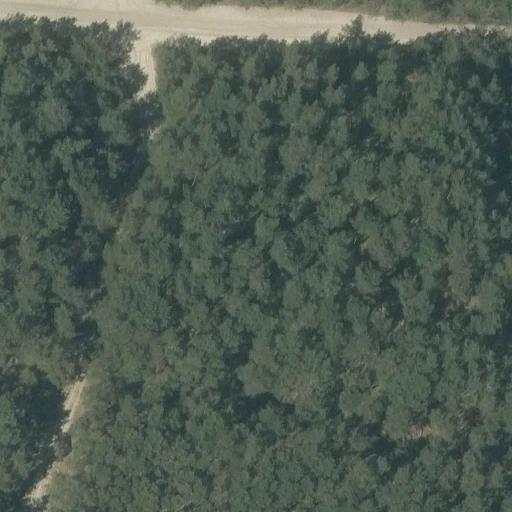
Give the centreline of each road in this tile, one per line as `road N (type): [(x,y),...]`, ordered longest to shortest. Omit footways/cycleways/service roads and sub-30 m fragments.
road 1 (track): [(116,0),(146,113),(143,150),(101,272),(40,511)]
road 2 (track): [(0,12),(511,39)]
